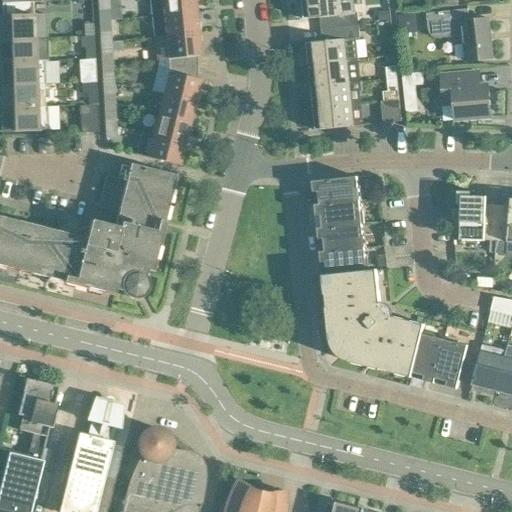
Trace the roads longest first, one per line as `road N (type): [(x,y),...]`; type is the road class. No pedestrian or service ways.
road 1 (residential): [(511,428),(312,373),(287,169)]
road 2 (tertiary): [(511,495),(253,429),(185,369)]
road 3 (residential): [(287,169),(511,164)]
road 4 (residential): [(185,369),(240,161)]
road 5 (tertiary): [(185,369),(0,321)]
road 6 (residential): [(240,161),(258,87),(250,0)]
